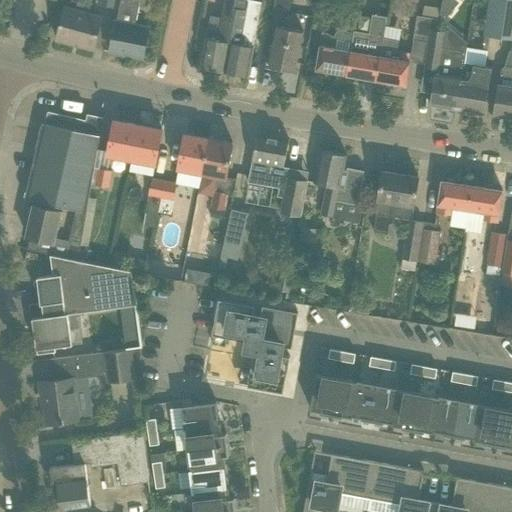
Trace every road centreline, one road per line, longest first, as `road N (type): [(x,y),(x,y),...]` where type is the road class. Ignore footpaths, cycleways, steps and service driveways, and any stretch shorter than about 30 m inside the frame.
road 1 (residential): [(511,147),(170,96)]
road 2 (residential): [(271,511),(262,433),(511,476)]
road 3 (residential): [(22,511),(0,350)]
road 4 (residential): [(170,96),(11,65)]
